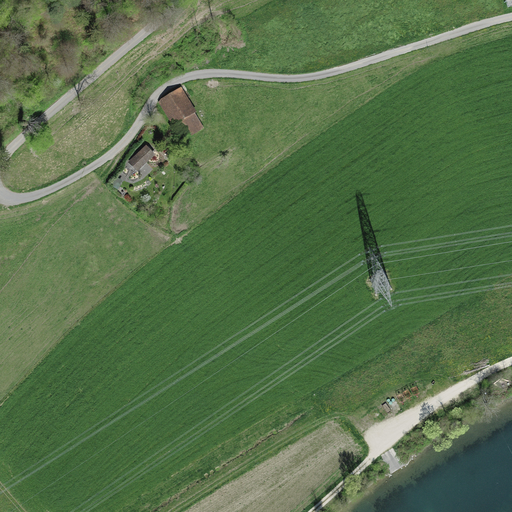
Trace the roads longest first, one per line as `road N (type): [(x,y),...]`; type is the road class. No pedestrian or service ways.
road 1 (unclassified): [(511,18),(316,76),(180,77),(157,92),(125,141),(89,168),(28,197),(0,196)]
road 2 (track): [(308,511),(404,422),(511,363)]
road 3 (unclassified): [(0,161),(185,0)]
